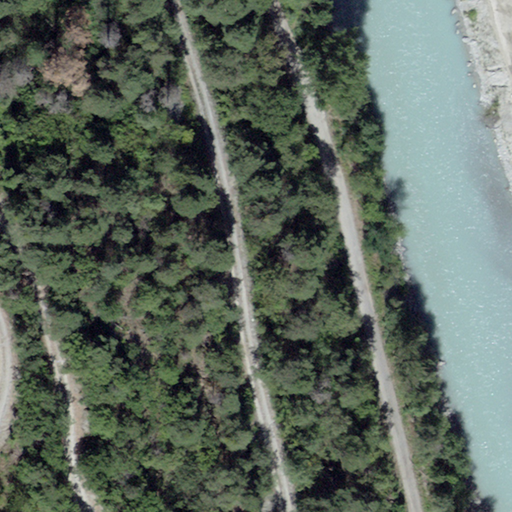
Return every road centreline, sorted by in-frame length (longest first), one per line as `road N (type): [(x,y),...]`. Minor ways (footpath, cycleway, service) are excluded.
road 1 (track): [(273,0),(340,177),(419,511)]
road 2 (track): [(176,0),(246,229),(266,396),(294,511)]
road 3 (track): [(104,511),(42,306),(0,215)]
